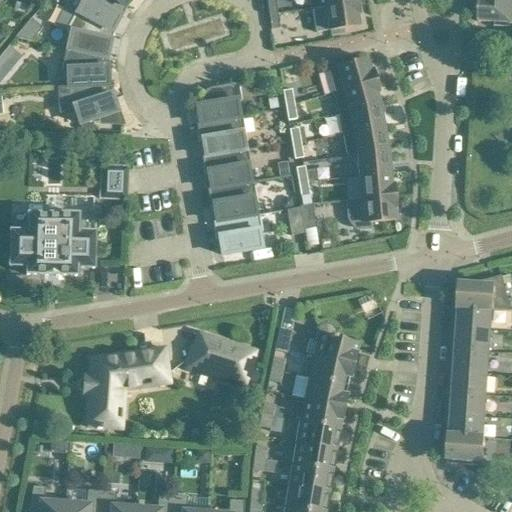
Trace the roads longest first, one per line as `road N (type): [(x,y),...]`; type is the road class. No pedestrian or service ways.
road 1 (residential): [(202,298),(433,258)]
road 2 (residential): [(422,445),(433,258)]
road 3 (residential): [(433,258),(446,73)]
road 4 (residential): [(20,326),(202,298)]
road 5 (residential): [(264,59),(422,29)]
road 6 (residential): [(169,121),(142,102),(130,64),(135,38),(170,0)]
road 7 (residential): [(192,247),(169,121)]
road 8 (residential): [(169,121),(192,72),(264,59)]
